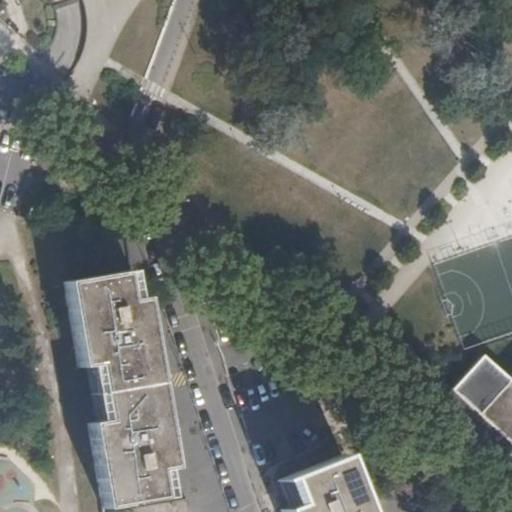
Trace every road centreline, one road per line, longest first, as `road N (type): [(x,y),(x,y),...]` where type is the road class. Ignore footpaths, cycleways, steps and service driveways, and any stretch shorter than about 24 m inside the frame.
road 1 (unclassified): [(145,198),(501,511)]
road 2 (residential): [(246,511),(145,198)]
road 3 (residential): [(123,164),(185,0)]
